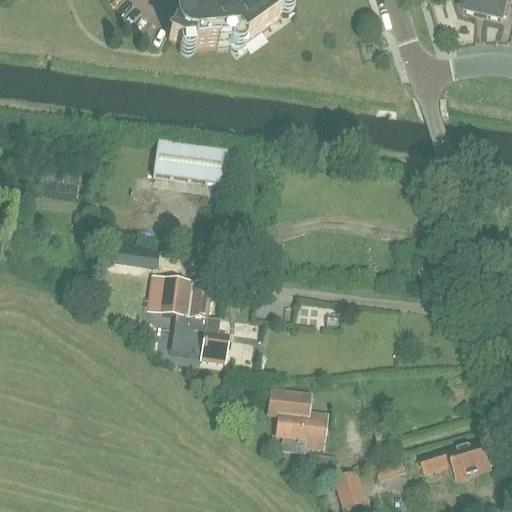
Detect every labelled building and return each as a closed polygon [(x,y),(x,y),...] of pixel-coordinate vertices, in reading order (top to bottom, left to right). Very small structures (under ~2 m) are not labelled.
[(191,0),(185,1),(166,41),(179,47),(191,45),(192,52),(227,49),(237,42),(241,47),(279,20),(275,15),(285,8),(288,0),(191,0)] [(502,19),(507,20),(511,0),(458,0),(462,14),(501,23),(502,19)] [(229,156),(156,146),(152,178),(225,188),(229,156)] [(115,247),(113,264),(157,270),(159,252),(115,247)] [(154,280),(152,294),(163,296),(160,316),(160,317),(175,319),(170,356),(178,357),(200,360),(200,361),(224,364),(228,340),(216,339),(217,336),(218,325),(206,323),(211,287),(165,281),(154,280)] [(310,400),(281,396),(275,439),(282,440),(281,448),(321,454),(326,419),(308,417),(310,400)] [(398,428),(379,434),(382,446),(402,441),(398,428)] [(443,455),(419,463),(424,479),(444,473),(443,471),(452,469),(457,484),(489,474),(488,470),(491,469),(488,460),(485,460),(481,447),(459,454),(458,452),(444,457),(443,455)] [(309,457),(307,473),(335,477),(337,461),(309,457)] [(389,477),(385,466),(374,469),(377,480),(389,477)] [(354,476),(334,482),(343,511),(345,511),(363,506),(354,476)]
